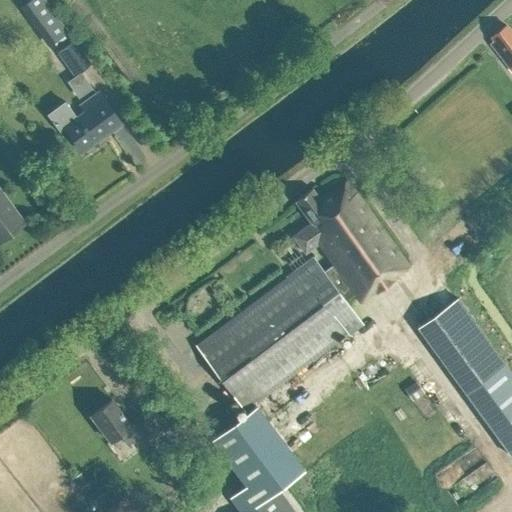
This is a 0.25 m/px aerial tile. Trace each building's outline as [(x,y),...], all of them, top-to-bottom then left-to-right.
[(45,0),(27,0),(19,7),(47,46),(68,31),(45,0)] [(511,33),(505,24),(490,36),(493,40),(489,43),(511,72),(511,33)] [(75,37),(56,51),(73,74),(92,60),(75,37)] [(120,122),(98,91),(80,105),(84,111),(76,116),(64,100),(46,113),(60,132),(65,128),(81,150),(120,122)] [(248,511),(258,505),(255,501),(302,467),(253,400),(360,321),(345,300),(353,293),(359,301),(408,265),(346,180),(320,199),(311,187),(294,200),(310,222),(291,235),(304,252),(317,243),(332,264),(323,271),(313,256),(195,344),(246,410),(211,437),(246,484),(229,496),(242,511),(248,511)] [(0,240),(25,222),(0,188),(0,240)] [(466,391),(504,362),(454,295),(416,324),(466,391)] [(511,372),(504,362),(466,391),(511,453),(511,372)] [(417,378),(405,386),(413,398),(426,390),(417,378)] [(130,424),(111,398),(90,414),(109,440),(118,433),(127,444),(142,432),(145,437),(156,428),(143,412),(132,420),(133,421),(130,424)] [(169,468),(188,453),(177,437),(157,452),(169,468)] [(295,511),(279,490),(258,505),(248,511),(295,511)]
